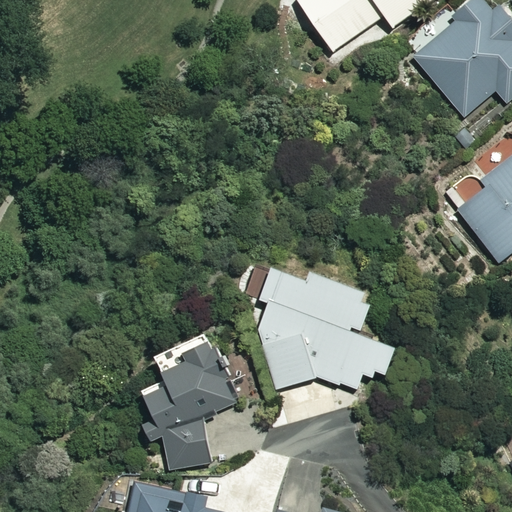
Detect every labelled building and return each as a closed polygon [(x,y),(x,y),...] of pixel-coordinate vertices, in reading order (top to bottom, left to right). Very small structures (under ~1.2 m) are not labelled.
[(299,0),(296,2),(332,53),(383,16),(392,29),(432,0),(299,0)] [(471,0),(449,19),(453,25),(415,57),(465,118),(496,93),(505,104),(511,98),(511,21),(494,0),(471,0)] [(511,158),(481,184),(485,189),(458,212),(500,262),(511,252),(511,158)] [(315,377),(353,391),(358,378),(371,383),(374,374),(382,378),(393,348),(352,332),(366,296),(310,275),(307,283),(269,269),(257,302),(266,305),(257,331),(275,390),(315,377)] [(233,407),(209,335),(153,354),(164,385),(142,392),(170,475),(211,461),(197,420),(233,407)] [(203,503),(131,485),(124,511),(210,511),(202,510),(203,503)]
